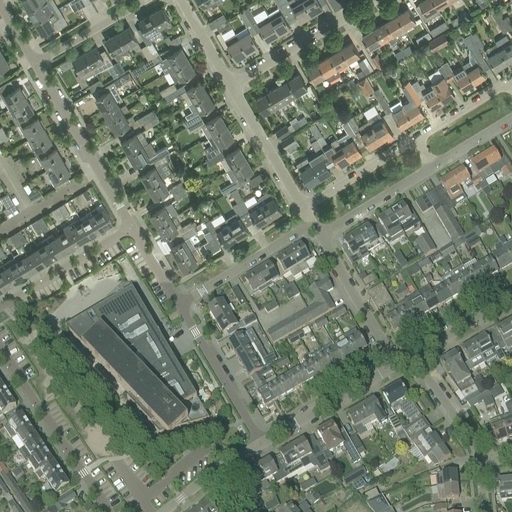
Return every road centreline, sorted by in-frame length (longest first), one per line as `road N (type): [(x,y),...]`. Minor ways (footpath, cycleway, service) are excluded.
road 1 (residential): [(106,511),(0,351)]
road 2 (residential): [(230,85),(374,0)]
road 3 (residential): [(176,303),(259,444)]
road 4 (residential): [(176,303),(310,222)]
road 5 (residential): [(259,444),(395,367)]
road 6 (residential): [(0,307),(131,227)]
road 7 (residential): [(395,367),(319,237)]
road 8 (residential): [(302,208),(230,85)]
road 9 (residential): [(417,137),(302,208)]
road 10 (residential): [(319,237),(434,169)]
road 11 (residential): [(35,63),(146,0)]
road 12 (residential): [(411,360),(480,464)]
road 13 (residential): [(35,63),(99,169)]
